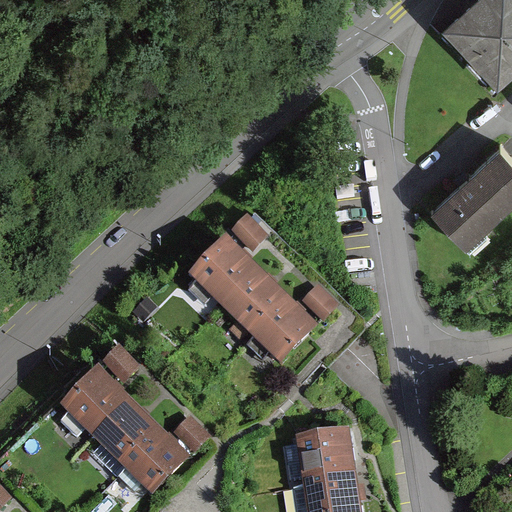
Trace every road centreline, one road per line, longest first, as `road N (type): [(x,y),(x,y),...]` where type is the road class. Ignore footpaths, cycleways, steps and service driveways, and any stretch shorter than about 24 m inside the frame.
road 1 (secondary): [(338,45),(0,359)]
road 2 (residential): [(338,45),(370,99),(413,367)]
road 3 (residential): [(413,367),(432,511)]
